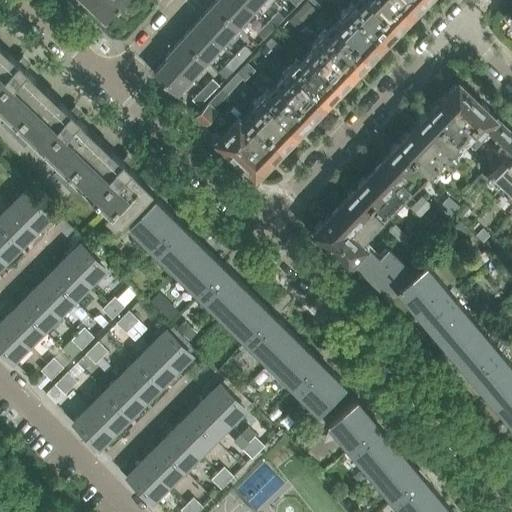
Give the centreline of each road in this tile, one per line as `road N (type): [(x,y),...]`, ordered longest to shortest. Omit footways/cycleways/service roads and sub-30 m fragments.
road 1 (residential): [(511,499),(399,359),(265,227)]
road 2 (residential): [(457,18),(265,227)]
road 3 (residential): [(265,227),(106,77)]
road 4 (residential): [(132,511),(0,378)]
